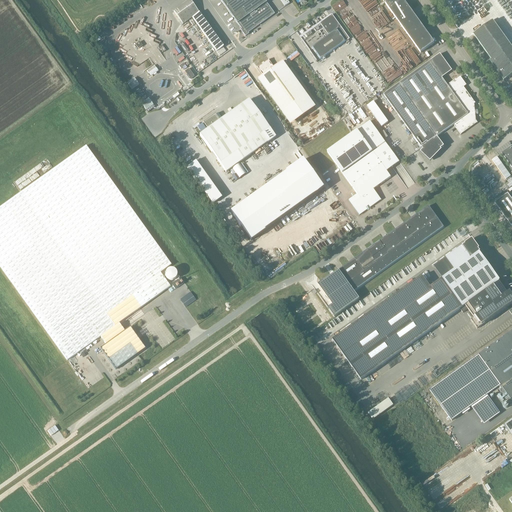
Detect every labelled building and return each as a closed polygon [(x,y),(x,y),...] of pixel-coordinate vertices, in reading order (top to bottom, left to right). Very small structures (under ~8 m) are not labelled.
[(223,47),(199,13),(190,0),(173,12),(182,24),(192,17),(219,56),(226,51),(223,47)] [(267,4),(264,0),(220,0),(241,29),(240,30),(245,36),(249,34),(248,33),(274,14),(267,4)] [(289,6),(285,0),(278,0),(284,9),(289,6)] [(382,0),(420,53),(434,43),(403,0),(382,0)] [(478,0),(448,0),(464,23),(484,8),(478,0)] [(332,15),(320,23),(328,35),(312,47),(321,59),(345,42),(337,30),(341,27),(332,15)] [(511,75),(511,47),(497,26),(493,21),(474,35),(491,60),(490,61),(504,81),(511,75)] [(448,86),(442,78),(452,71),(440,54),(383,95),(421,148),(429,159),(436,154),(435,153),(436,151),(437,152),(444,147),(437,137),(453,125),(461,135),(477,123),(476,121),(474,104),(475,103),(464,87),(466,85),(460,77),(456,80),(456,79),(449,84),(449,85),(448,86)] [(316,107),(310,98),(283,61),(274,68),(269,60),(265,63),(265,64),(264,63),(262,64),(262,65),(262,66),(261,65),(257,68),(263,76),(258,79),(291,125),(316,107)] [(194,76),(189,69),(185,72),(188,76),(187,77),(190,80),(193,77),(194,76)] [(134,90),(140,85),(135,79),(129,84),(134,90)] [(203,129),(205,131),(199,135),(220,164),(236,152),(242,161),(267,143),(261,135),(269,129),(249,100),(219,121),(219,120),(219,119),(215,114),(203,123),(206,127),(203,129)] [(143,104),(145,110),(154,108),(152,101),(143,104)] [(373,102),(367,106),(382,127),(388,122),(373,102)] [(267,111),(283,136),(288,133),(273,108),(267,111)] [(370,121),(327,152),(343,174),(357,194),(349,200),(359,215),(381,200),(373,189),(390,177),(386,171),(399,162),(370,121)] [(511,145),(501,153),(511,167),(511,145)] [(86,146),(0,207),(0,266),(67,360),(100,337),(106,345),(100,349),(102,351),(115,370),(137,355),(145,349),(136,337),(130,327),(124,331),(123,330),(121,327),(119,323),(170,287),(160,273),(171,265),(86,146)] [(511,176),(497,157),(492,160),(506,180),(511,176)] [(230,212),(251,241),(325,188),(304,159),(230,212)] [(511,199),(508,194),(495,203),(511,227),(511,199)] [(429,206),(361,255),(319,285),(334,306),(329,309),(334,317),(359,299),(354,292),(444,227),(429,206)] [(393,297),(332,340),(361,380),(421,337),(462,308),(499,282),(500,281),(479,252),(480,252),(472,240),(463,246),(462,246),(446,258),(433,266),(442,279),(430,287),(422,276),(393,297)] [(168,270),(167,271),(166,271),(166,272),(165,273),(165,274),(165,275),(165,276),(165,277),(166,278),(166,279),(167,279),(167,280),(168,280),(169,280),(169,281),(170,281),(171,281),(172,281),(173,280),(174,280),(175,279),(176,278),(176,277),(176,276),(177,276),(177,275),(177,274),(176,274),(176,273),(176,272),(175,271),(174,270),(173,270),(173,269),(172,269),(171,269),(170,269),(169,269),(169,270),(168,270)] [(180,278),(171,284),(175,289),(184,283),(180,278)] [(499,282),(462,308),(464,312),(469,308),(475,316),(470,320),(477,329),(511,303),(511,294),(510,291),(507,293),(499,282)] [(196,300),(190,292),(180,300),(185,307),(196,300)] [(511,330),(479,355),(430,390),(452,421),(501,386),(502,387),(499,390),(510,406),(511,404),(511,330)] [(376,419),(396,407),(391,400),(372,412),(376,419)] [(55,426),(47,431),(51,436),(58,431),(55,426)]
